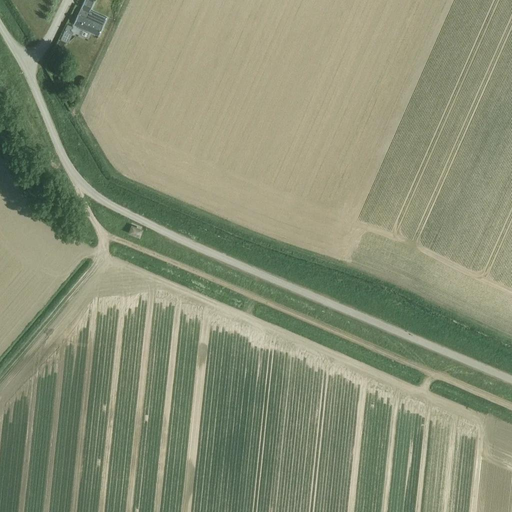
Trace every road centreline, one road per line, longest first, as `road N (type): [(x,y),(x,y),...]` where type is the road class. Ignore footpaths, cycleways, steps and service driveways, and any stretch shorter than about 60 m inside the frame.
road 1 (unclassified): [(511,380),(97,197),(68,169),(25,69)]
road 2 (track): [(0,376),(99,258),(102,233),(74,178)]
